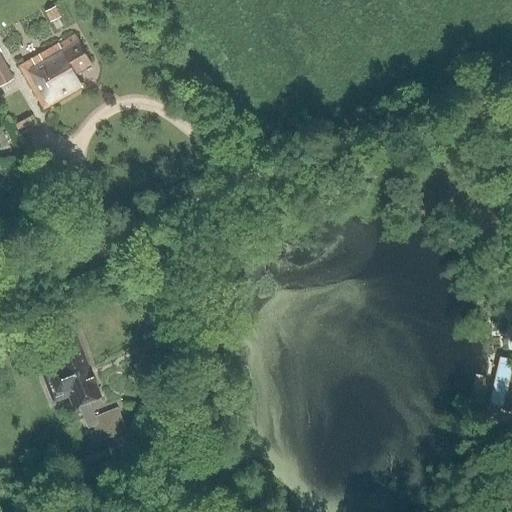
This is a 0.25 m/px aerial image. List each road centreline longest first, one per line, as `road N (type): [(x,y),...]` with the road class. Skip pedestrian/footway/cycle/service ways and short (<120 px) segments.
road 1 (track): [(511,81),(0,282)]
road 2 (track): [(89,247),(80,150),(95,122),(115,107),(146,103),(173,116),(211,146),(239,188)]
